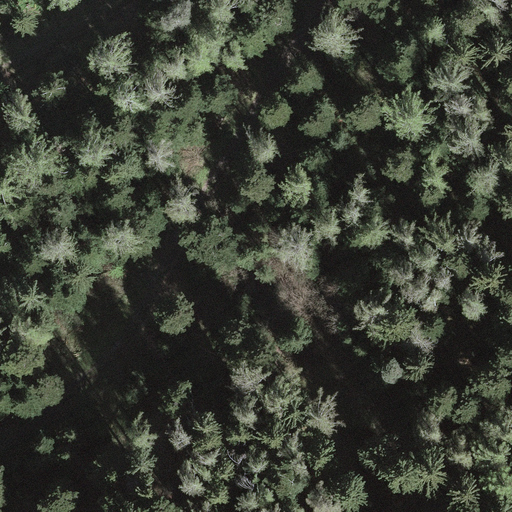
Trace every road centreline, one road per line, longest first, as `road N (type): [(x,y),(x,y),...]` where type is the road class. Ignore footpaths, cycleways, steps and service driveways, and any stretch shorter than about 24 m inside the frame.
road 1 (track): [(0,453),(129,334),(324,0)]
road 2 (track): [(113,0),(69,37),(0,70)]
